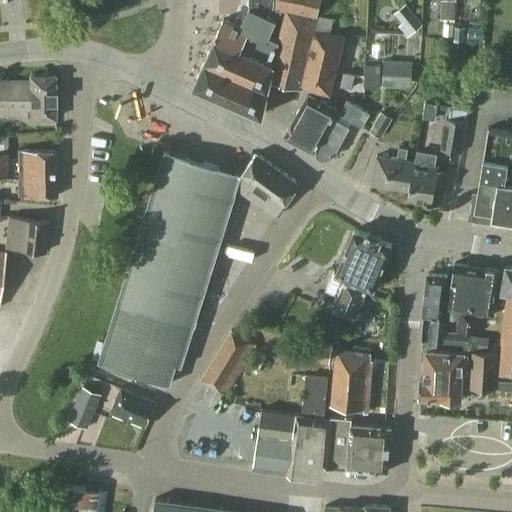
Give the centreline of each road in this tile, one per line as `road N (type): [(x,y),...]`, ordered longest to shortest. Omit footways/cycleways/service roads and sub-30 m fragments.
road 1 (residential): [(0,401),(63,241),(84,53)]
road 2 (residential): [(151,466),(167,413),(321,178)]
road 3 (residential): [(399,489),(419,233)]
road 4 (residential): [(399,489),(151,466)]
road 5 (tertiary): [(321,178),(151,83)]
road 6 (residential): [(151,466),(0,439)]
